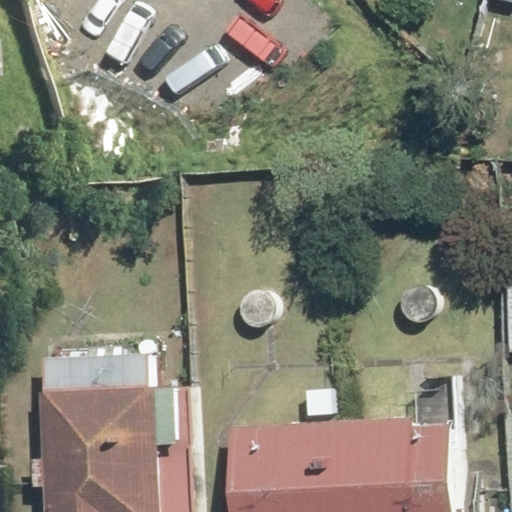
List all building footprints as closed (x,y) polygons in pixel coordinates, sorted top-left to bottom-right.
[(169,0),(32,0),(78,126),(177,91),(185,114),(277,81),(248,0),(202,0),(173,10),(169,0)] [(441,287),(431,285),(422,288),(415,295),(413,305),(416,314),(424,321),(433,323),(443,320),(449,312),(451,303),(448,293),(441,287)] [(280,291),(270,289),(261,292),(254,300),(252,309),(255,319),(263,325),(272,327),(282,324),(288,317),(290,307),(287,298),(280,291)] [(171,511),(165,350),(53,355),(59,511),(171,511)] [(247,511),(470,511),(466,421),(427,423),(427,417),(243,427),(247,511)]
